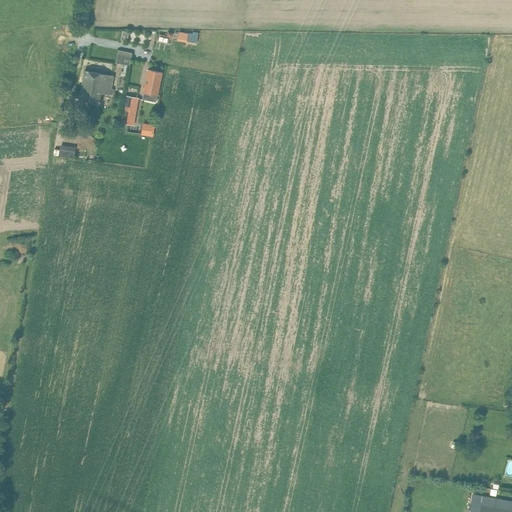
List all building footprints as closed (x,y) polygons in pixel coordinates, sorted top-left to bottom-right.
[(143,97),(149,98),(150,93),(157,94),(162,72),(148,69),(143,97)] [(79,99),(89,101),(99,103),(101,101),(101,99),(99,99),(99,94),(108,96),(109,95),(113,95),(114,89),(111,89),(114,76),(85,70),(82,86),(81,86),(79,99)] [(124,106),(122,114),(132,116),(133,110),(134,108),(135,98),(125,96),(124,106)] [(122,114),(121,123),(131,125),(132,116),(122,114)] [(59,155),(74,157),(75,151),(60,149),(59,155)] [(511,511),(511,500),(472,494),(469,511),(511,511)]
